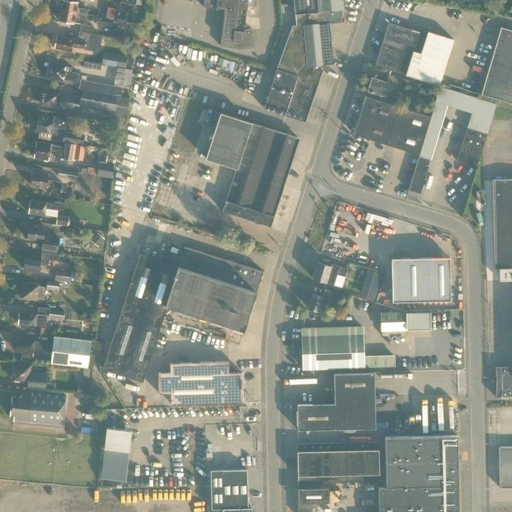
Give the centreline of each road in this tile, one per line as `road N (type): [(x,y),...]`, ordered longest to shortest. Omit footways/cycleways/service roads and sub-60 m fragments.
road 1 (unclassified): [(476,511),(468,243),(453,226),(313,181)]
road 2 (unclassified): [(274,511),(270,332),(313,181)]
road 3 (unclassified): [(313,181),(372,0)]
